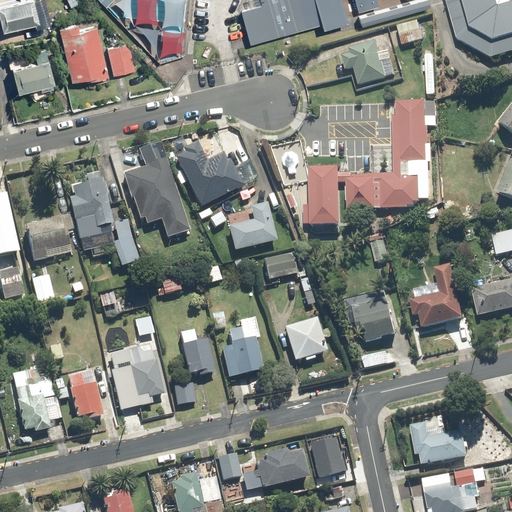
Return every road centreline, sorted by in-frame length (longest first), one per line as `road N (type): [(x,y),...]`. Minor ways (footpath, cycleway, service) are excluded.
road 1 (residential): [(0,478),(358,396)]
road 2 (residential): [(0,149),(220,100),(268,100)]
road 3 (residential): [(358,396),(511,362)]
